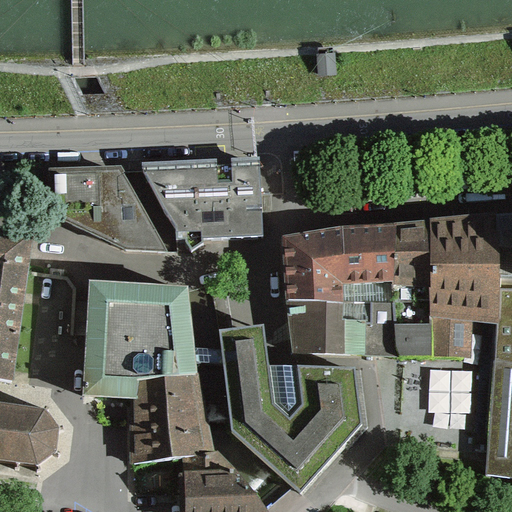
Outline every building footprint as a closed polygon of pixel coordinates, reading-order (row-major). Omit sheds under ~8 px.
[(173,232),(174,245),(183,245),(183,248),(189,256),(201,248),(201,244),(224,243),(261,241),(257,168),(140,174),(173,232)] [(117,174),(50,177),(52,219),(83,234),(124,253),(163,255),(117,174)] [(511,220),(496,221),(496,322),(493,364),(511,366),(511,220)] [(496,322),(496,221),(450,226),(427,228),(428,359),(461,360),(463,319),(496,322)] [(428,359),(427,228),(402,230),(394,231),(391,285),(390,288),(395,351),(398,359),(399,359),(404,359),(428,359)] [(391,285),(394,231),(339,235),(283,244),(285,287),(286,303),(339,305),(339,288),(391,285)] [(24,274),(29,241),(0,236),(0,382),(9,384),(24,274)] [(339,305),(286,303),(290,339),(293,356),(385,359),(398,359),(395,351),(390,288),(391,285),(339,288),(339,305)] [(135,384),(193,378),(192,365),(190,350),(184,294),(123,290),(89,288),(82,399),(132,402),(134,403),(135,384)] [(266,371),(261,330),(240,333),(217,336),(219,351),(221,367),(230,436),(300,499),(345,448),(347,450),(366,430),(358,373),(266,371)] [(219,351),(190,350),(192,365),(221,367),(219,351)] [(495,480),(511,481),(511,366),(493,364),(492,363),(484,479),(495,480)] [(183,462),(183,460),(214,457),(206,448),(193,379),(193,378),(135,384),(134,403),(132,402),(132,468),(142,466),(183,462)] [(0,465),(13,467),(13,473),(16,473),(17,467),(33,469),(35,475),(38,474),(36,468),(51,458),(56,460),(58,457),(52,455),(53,447),(55,436),(61,434),(60,431),(54,433),(45,422),(47,414),(43,412),(40,417),(24,414),(25,409),(21,408),(20,414),(0,411),(0,465)] [(260,511),(214,457),(183,460),(183,462),(184,511),(260,511)]
